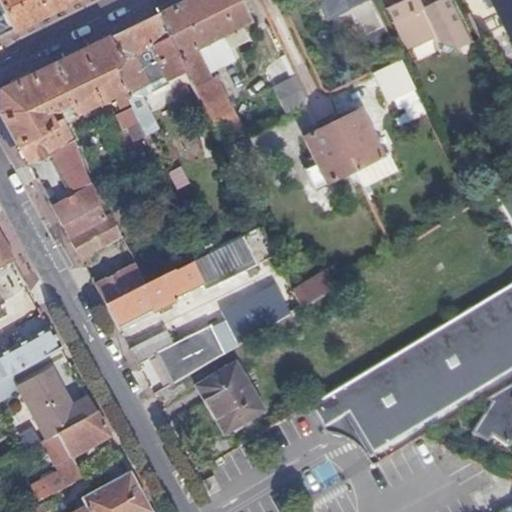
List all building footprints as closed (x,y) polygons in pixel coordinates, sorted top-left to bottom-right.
[(0,0),(0,39),(31,24),(80,0),(0,0)] [(185,0),(157,14),(185,71),(218,138),(237,129),(235,124),(239,122),(216,75),(211,77),(209,72),(204,62),(225,51),(242,42),(239,35),(244,32),(241,26),(251,22),(239,0),(185,0)] [(353,0),(354,1),(357,7),(348,11),(355,25),(359,23),(366,36),(383,28),(378,18),(369,0),(353,0)] [(468,45),(452,11),(441,17),(434,3),(432,0),(407,0),(388,9),(410,50),(433,38),(439,50),(449,54),(468,45)] [(441,17),(452,11),(445,0),(439,0),(434,3),(441,17)] [(511,0),(490,0),(507,32),(511,29),(511,0)] [(127,29),(99,43),(125,94),(148,84),(134,55),(152,46),(167,79),(185,71),(157,14),(127,29)] [(248,40),(244,32),(239,35),(242,42),(248,40)] [(0,113),(2,117),(27,163),(50,151),(71,139),(61,118),(51,123),(45,113),(49,111),(53,113),(61,109),(64,103),(68,101),(76,114),(114,93),(114,99),(121,112),(116,115),(123,130),(128,128),(135,142),(145,137),(144,135),(136,118),(130,107),(125,94),(99,43),(46,69),(0,90),(0,113)] [(134,55),(148,84),(151,90),(168,81),(167,79),(152,46),(134,55)] [(291,65),(283,49),(273,54),(281,70),(291,65)] [(204,62),(209,72),(229,62),(225,51),(204,62)] [(398,59),(378,70),(385,84),(380,87),(388,102),(394,99),(399,110),(404,108),(411,121),(425,114),(413,89),(398,59)] [(306,96),(296,76),(274,88),(287,114),(305,105),(306,96)] [(359,111),(331,124),(357,176),(361,183),(366,194),(372,191),(369,184),(397,170),(388,152),(380,156),(359,111)] [(148,112),(136,118),(144,135),(157,129),(148,112)] [(357,176),(331,124),(303,138),(316,163),(303,169),(313,189),(348,172),(354,186),(361,183),(357,176)] [(71,139),(50,151),(74,196),(93,186),(71,139)] [(223,150),(238,178),(261,166),(246,139),(223,150)] [(74,196),(51,208),(53,212),(79,258),(121,236),(110,215),(103,218),(97,206),(101,204),(93,186),(74,196)] [(511,282),(311,402),(319,415),(350,397),(366,423),(379,444),(511,366),(511,188),(498,197),(511,221),(511,282)] [(261,225),(250,231),(256,244),(267,238),(261,225)] [(8,251),(0,235),(0,268),(14,261),(8,251)] [(118,329),(175,302),(173,298),(203,284),(206,290),(258,266),(242,235),(203,255),(145,284),(104,305),(118,329)] [(14,261),(0,268),(0,301),(1,303),(28,288),(23,278),(14,261)] [(135,265),(94,286),(104,305),(145,284),(135,265)] [(293,290),(301,307),(337,286),(327,270),(293,290)] [(290,316),(267,329),(275,341),(297,328),(290,316)] [(157,353),(173,383),(237,345),(225,321),(211,328),(210,326),(170,346),(157,353)] [(53,333),(50,327),(0,355),(0,380),(61,348),(53,333)] [(129,349),(136,364),(157,353),(170,346),(162,332),(129,349)] [(235,362),(195,386),(223,434),(263,411),(235,362)] [(13,385),(15,388),(50,370),(48,366),(13,385)] [(15,388),(27,410),(62,392),(50,370),(15,388)] [(511,381),(484,398),(490,401),(470,431),(486,441),(490,434),(509,445),(511,440),(511,381)] [(45,443),(97,414),(89,400),(72,410),(62,392),(27,410),(45,443)] [(37,504),(82,480),(71,459),(110,438),(97,414),(45,443),(40,446),(57,476),(29,491),(37,504)] [(511,462),(503,457),(494,470),(511,479),(511,462)] [(106,511),(140,494),(130,473),(113,483),(98,491),(81,500),(82,501),(85,507),(76,511),(106,511)] [(220,490),(213,478),(205,483),(211,495),(220,490)] [(98,491),(113,483),(110,479),(96,486),(98,491)] [(149,511),(140,494),(106,511),(149,511)] [(68,509),(69,511),(76,511),(85,507),(82,501),(68,509)] [(511,511),(511,502),(503,508),(511,511)]
